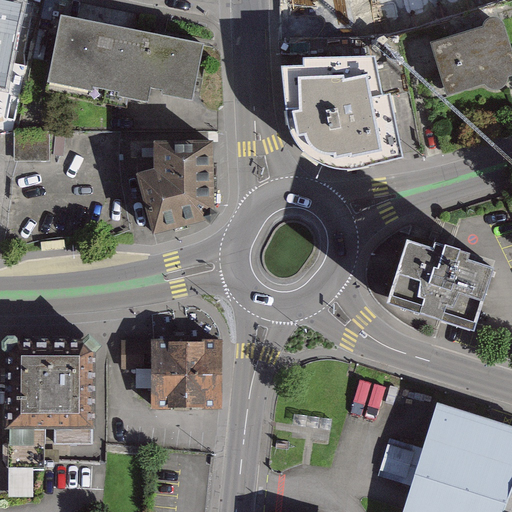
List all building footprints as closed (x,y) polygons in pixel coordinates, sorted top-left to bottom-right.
[(23,5),(0,0),(0,86),(5,88),(23,5)] [(484,29),(433,44),(448,95),(485,84),(489,87),(493,89),(498,89),(502,88),(506,85),(507,81),(508,77),(511,75),(511,48),(504,23),(501,20),(497,19),(494,18),(490,19),(486,22),(485,25),(484,29)] [(204,50),(66,24),(53,92),(112,104),(115,93),(152,100),(154,90),(195,98),(204,50)] [(304,67),(281,67),(285,112),(291,132),(299,147),(309,156),(324,166),(342,169),(358,169),(374,165),(403,158),(391,95),(383,96),(375,57),(304,59),(304,67)] [(51,132),(20,134),(22,165),(53,163),(51,132)] [(160,157),(140,158),(141,175),(156,235),(216,223),(224,213),(221,141),(159,142),(160,157)] [(405,233),(383,303),(472,331),(494,260),(405,233)] [(225,340),(155,342),(155,367),(157,411),(226,410),(225,340)] [(23,342),(12,355),(12,496),(32,496),(32,469),(44,469),(44,444),(94,444),(94,354),(79,343),(23,342)] [(155,367),(155,342),(129,342),(129,367),(155,367)] [(511,511),(511,427),(456,408),(418,511),(511,511)]
